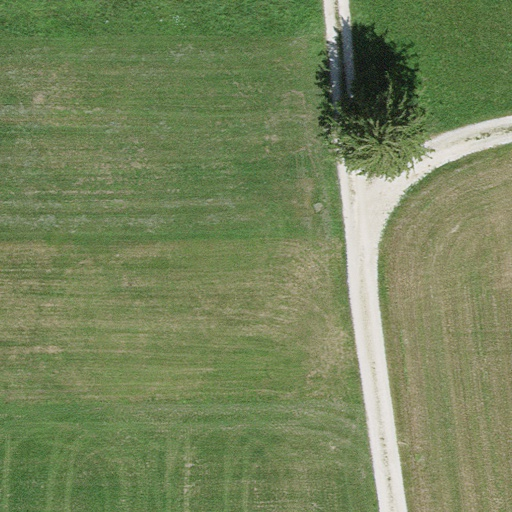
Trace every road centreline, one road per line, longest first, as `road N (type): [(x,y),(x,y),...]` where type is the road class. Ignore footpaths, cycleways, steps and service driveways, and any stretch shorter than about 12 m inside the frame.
road 1 (track): [(511,122),(473,128),(412,158),(380,191),(355,236),(390,511)]
road 2 (track): [(355,236),(329,0)]
